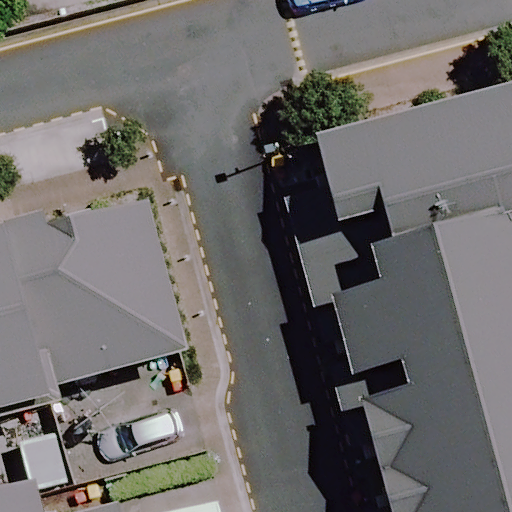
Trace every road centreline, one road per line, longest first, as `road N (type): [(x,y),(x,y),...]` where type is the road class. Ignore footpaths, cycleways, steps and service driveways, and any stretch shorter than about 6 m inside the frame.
road 1 (residential): [(312,511),(193,60)]
road 2 (residential): [(395,0),(193,60)]
road 3 (residential): [(193,60),(0,107)]
